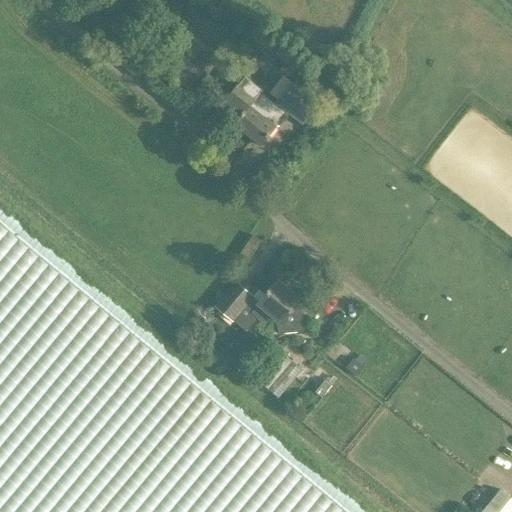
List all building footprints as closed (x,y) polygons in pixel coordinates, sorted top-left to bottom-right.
[(260,146),(286,112),(261,93),(266,88),(246,72),(223,102),(239,115),(232,124),(250,138),(249,141),(256,146),(257,144),(260,146)] [(295,78),(275,104),(303,126),(323,100),(295,78)] [(374,511),(0,200),(0,511),(374,511)] [(280,322),(277,326),(278,334),(303,331),(300,303),(298,302),(299,301),(275,282),(258,305),(251,299),(252,297),(234,282),(213,306),(232,322),(232,321),(246,332),(257,319),(261,322),(269,313),(280,322)] [(511,511),(511,499),(499,490),(481,511),(511,511)]
